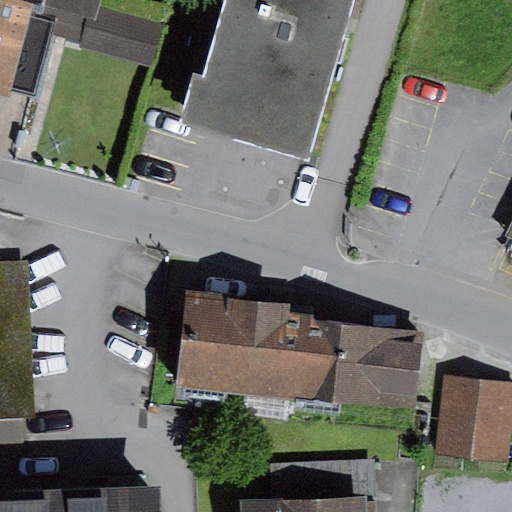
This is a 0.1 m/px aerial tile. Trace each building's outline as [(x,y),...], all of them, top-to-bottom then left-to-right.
[(0,0),(0,101),(11,104),(14,93),(38,100),(61,13),(30,5),(8,0),(0,0)] [(8,0),(30,5),(61,13),(55,38),(87,46),(93,22),(96,11),(98,0),(8,0)] [(355,0),(216,0),(216,2),(227,5),(204,85),(195,82),(182,128),(308,164),(355,0)] [(166,29),(96,11),(93,22),(87,46),(85,52),(155,71),(166,29)] [(0,262),(0,421),(32,420),(29,262),(0,262)] [(230,305),(187,300),(177,389),(332,406),(341,323),(289,316),(291,306),(230,299),(230,305)] [(427,333),(341,323),(332,406),(417,416),(427,333)] [(511,438),(511,391),(451,380),(437,458),(506,470),(511,438)] [(374,461),(271,465),(273,508),(366,503),(376,503),(374,461)] [(160,511),(159,492),(0,500),(0,511),(160,511)] [(273,508),(245,509),(245,511),(366,511),(366,503),(273,508)]
